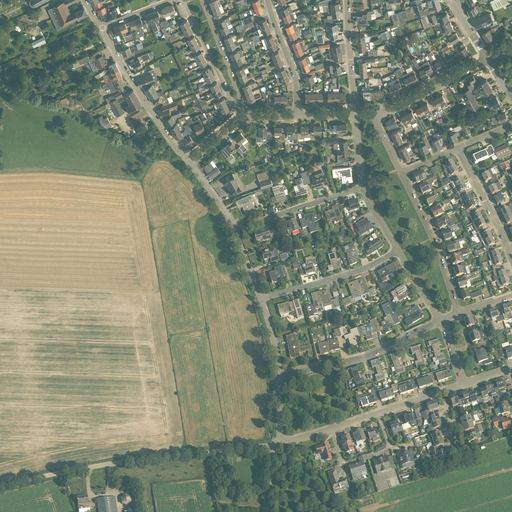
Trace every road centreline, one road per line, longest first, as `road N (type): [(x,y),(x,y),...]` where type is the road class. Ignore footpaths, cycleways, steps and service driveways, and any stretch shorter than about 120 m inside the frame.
road 1 (unclassified): [(0,488),(94,466),(269,445)]
road 2 (residential): [(277,375),(371,355),(441,321)]
road 3 (unclassified): [(189,164),(100,28)]
road 4 (residential): [(457,315),(400,172)]
road 5 (residential): [(260,300),(398,251)]
road 6 (residential): [(233,230),(363,187)]
road 7 (residential): [(182,2),(240,120)]
road 8 (unclassified): [(373,112),(488,60)]
road 9 (residential): [(247,117),(200,0)]
road 10 (residential): [(511,260),(458,148)]
